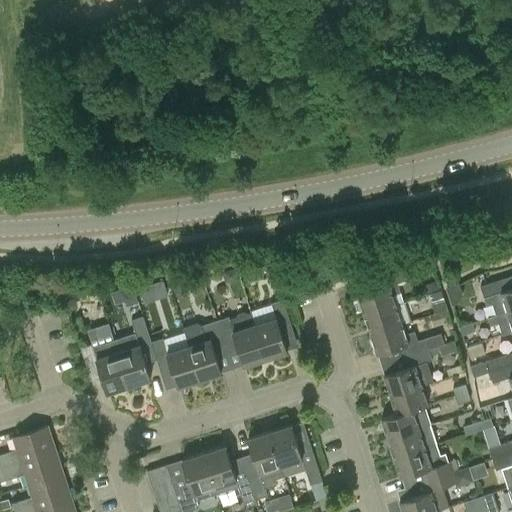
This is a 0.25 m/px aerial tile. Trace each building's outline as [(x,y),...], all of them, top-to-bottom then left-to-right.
[(403,301),(397,283),(406,280),(403,269),(376,278),(380,289),(358,295),(365,315),(396,305),(395,305),(395,303),(403,301)] [(488,318),(511,310),(511,288),(510,289),(507,278),(480,287),(487,306),(492,304),(496,314),(487,317),(488,318)] [(143,302),(152,299),(147,284),(138,287),(143,302)] [(435,313),(447,309),(442,290),(424,295),(427,303),(431,302),(435,313)] [(276,318),(255,324),(266,359),(287,352),(280,328),(291,324),(283,299),(271,303),(276,318)] [(396,305),(365,315),(371,335),(402,325),(412,321),(405,301),(395,305),(396,305)] [(511,310),(488,318),(490,325),(498,322),(502,334),(511,330),(511,310)] [(229,317),(217,321),(225,345),(236,342),(244,366),(266,359),(255,324),(251,312),(247,313),(244,311),(237,314),(236,317),(230,319),(229,317)] [(135,333),(114,339),(129,386),(151,379),(143,355),(154,352),(151,342),(143,315),(131,319),(135,333)] [(217,321),(205,324),(202,326),(197,322),(182,327),(189,346),(200,380),(221,373),(214,349),(225,345),(217,321)] [(473,323),(459,327),(462,335),(475,331),(473,323)] [(405,334),(402,325),(371,335),(377,355),(399,348),(402,358),(438,347),(438,346),(444,344),(441,333),(417,340),(414,331),(405,334)] [(163,338),(151,342),(154,352),(159,367),(170,363),(178,387),(200,380),(189,346),(168,352),(163,338)] [(114,339),(93,346),(92,344),(80,348),(88,372),(100,369),(107,393),(129,386),(114,339)] [(438,347),(402,358),(405,368),(384,375),(391,395),(422,385),(432,381),(427,362),(432,360),(431,356),(440,353),(438,347)] [(511,353),(486,362),(471,367),(474,376),(489,371),(511,363),(511,353)] [(511,363),(489,371),(493,383),(510,378),(511,384),(511,363)] [(455,396),(468,392),(465,383),(452,387),(455,396)] [(422,385),(391,395),(397,414),(425,407),(425,406),(428,405),(422,385)] [(471,399),(468,392),(455,396),(458,404),(471,399)] [(425,407),(397,414),(382,419),(388,439),(431,425),(425,407)] [(490,417),(480,421),(480,422),(478,422),(480,430),(493,426),(490,417)] [(480,422),(480,421),(463,426),(466,435),(480,430),(478,422),(480,422)] [(291,425),(270,432),(284,476),(305,469),(310,485),(322,481),(310,445),(299,449),(291,425)] [(437,444),(431,425),(388,439),(394,458),(437,444)] [(17,449),(0,454),(0,468),(55,451),(48,426),(13,437),(17,449)] [(284,476),(270,432),(248,439),(256,463),(245,466),(255,499),(266,495),(264,488),(276,484),(275,479),(284,476)] [(492,460),(511,453),(511,441),(489,449),(492,460)] [(437,444),(394,458),(401,478),(426,470),(429,479),(425,481),(426,481),(452,473),(445,453),(440,455),(437,444)] [(255,499),(245,466),(233,470),(226,446),(204,453),(217,493),(238,487),(243,503),(255,499)] [(55,451),(0,468),(0,482),(25,474),(29,486),(63,474),(55,451)] [(217,493),(204,453),(182,460),(190,484),(178,487),(186,511),(198,508),(196,500),(217,493)] [(511,453),(492,460),(496,470),(502,468),(508,488),(511,486),(511,453)] [(149,480),(170,474),(167,465),(146,471),(149,480)] [(452,473),(426,481),(429,492),(400,501),(403,511),(433,511),(437,511),(437,510),(449,507),(443,488),(455,484),(452,473)] [(63,474),(29,486),(33,497),(12,503),(15,511),(26,511),(71,498),(63,474)] [(173,483),(170,474),(149,480),(152,489),(173,483)] [(175,492),(173,483),(152,489),(155,498),(175,492)] [(175,492),(155,498),(158,507),(178,501),(175,492)] [(268,511),(269,511),(294,506),(290,492),(265,499),(268,511)] [(498,511),(492,493),(478,498),(482,511),(498,511)] [(75,511),(71,498),(26,511),(75,511)] [(482,511),(478,498),(464,502),(467,511),(482,511)]
